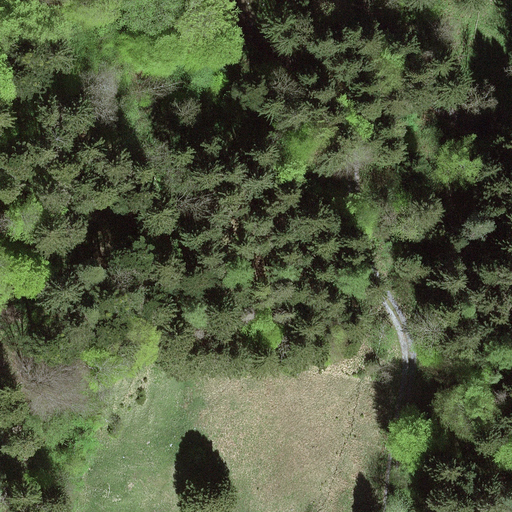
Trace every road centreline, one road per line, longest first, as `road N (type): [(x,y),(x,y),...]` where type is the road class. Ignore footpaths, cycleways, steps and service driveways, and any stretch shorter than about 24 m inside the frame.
road 1 (track): [(390,511),(408,365),(382,290),(360,172),(333,108),(270,48),(244,0)]
road 2 (track): [(315,0),(409,49),(458,116),(496,116),(511,105)]
